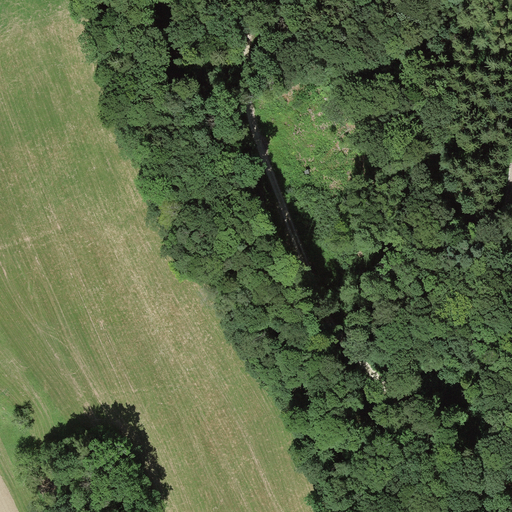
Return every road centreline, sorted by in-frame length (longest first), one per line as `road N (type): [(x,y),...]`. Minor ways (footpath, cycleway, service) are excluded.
road 1 (track): [(490,511),(329,323),(246,120),(243,0)]
road 2 (track): [(511,319),(502,272),(511,192)]
